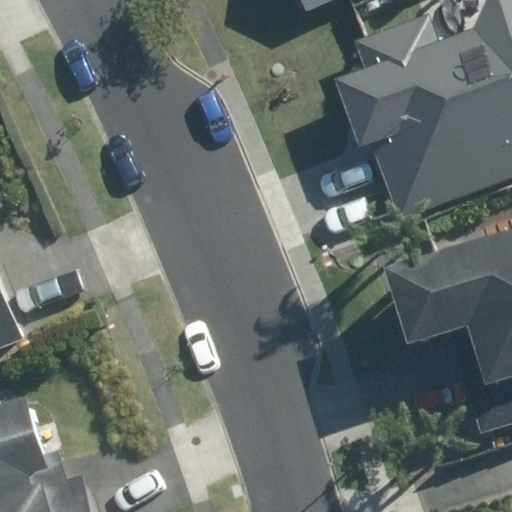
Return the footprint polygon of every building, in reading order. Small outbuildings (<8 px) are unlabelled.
[(297,0),(306,18),(345,0),(297,0)] [(379,146),(407,220),(511,180),(511,0),(490,0),(482,23),(437,40),(429,17),(358,44),(368,70),(337,82),(363,152),(379,146)] [(511,235),(386,276),(410,347),(471,327),(494,396),(511,389),(511,235)] [(0,350),(26,341),(0,271),(0,350)] [(33,403),(0,412),(0,511),(98,511),(89,480),(60,489),(33,403)]
